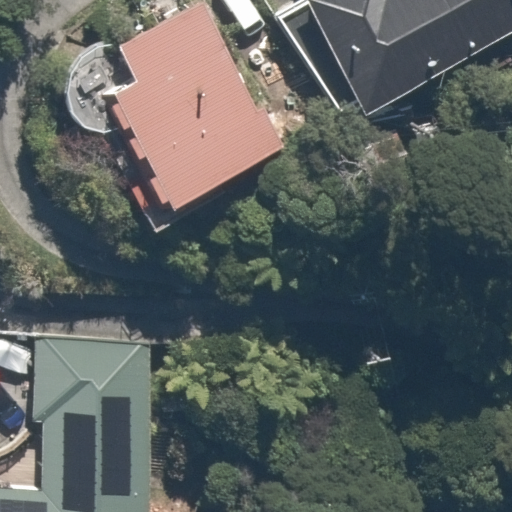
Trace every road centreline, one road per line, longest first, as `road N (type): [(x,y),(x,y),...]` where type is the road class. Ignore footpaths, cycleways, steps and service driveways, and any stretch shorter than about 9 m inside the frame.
road 1 (residential): [(0,127),(20,196),(70,249),(376,318),(438,364),(511,444)]
road 2 (residential): [(69,0),(13,66),(0,124)]
